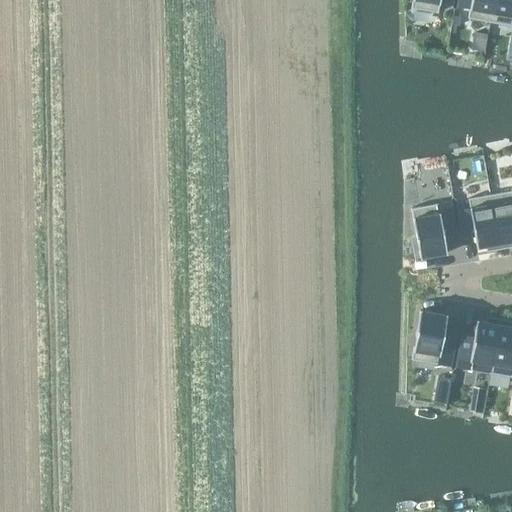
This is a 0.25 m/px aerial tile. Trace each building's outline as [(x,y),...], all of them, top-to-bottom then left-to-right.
[(411,0),(410,8),(437,13),(439,3),(451,5),(451,0),(411,0)] [(489,22),(492,0),(457,0),(456,6),(468,9),(467,18),(489,22)] [(511,0),(492,0),(489,22),(511,26),(511,20),(511,0)] [(449,21),(438,19),(436,26),(448,28),(449,21)] [(511,194),(511,190),(489,194),(498,248),(511,246),(510,241),(511,241),(511,194)] [(498,248),(489,194),(467,198),(469,208),(456,210),(461,233),(473,231),(476,247),(486,246),(486,250),(498,248)] [(449,201),(410,208),(419,258),(446,253),(443,237),(455,234),(449,201)] [(449,366),(455,333),(443,331),(446,315),(419,310),(410,359),(449,366)] [(489,373),(499,320),(486,317),(486,322),(476,320),(473,336),(461,334),(455,367),(489,373)] [(511,326),(510,326),(511,322),(499,320),(489,373),(511,377),(511,372),(511,326)]
